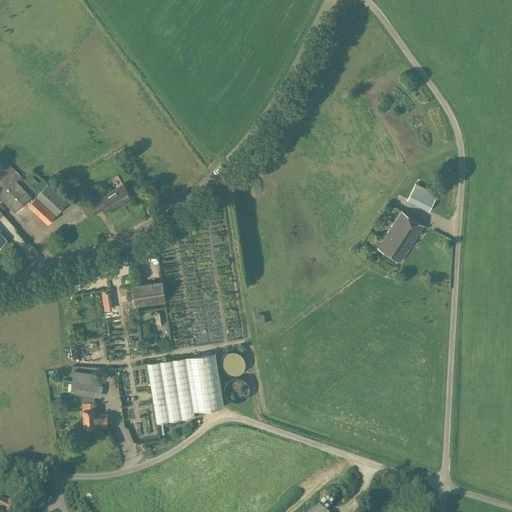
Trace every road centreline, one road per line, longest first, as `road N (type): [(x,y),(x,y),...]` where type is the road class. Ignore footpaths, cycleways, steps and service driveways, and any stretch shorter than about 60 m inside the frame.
road 1 (unclassified): [(363,0),(440,99),(461,147),(443,486)]
road 2 (unclassified): [(443,486),(234,418),(125,472),(69,476),(0,465)]
road 3 (unclassified): [(0,286),(129,239),(215,178),(330,0)]
